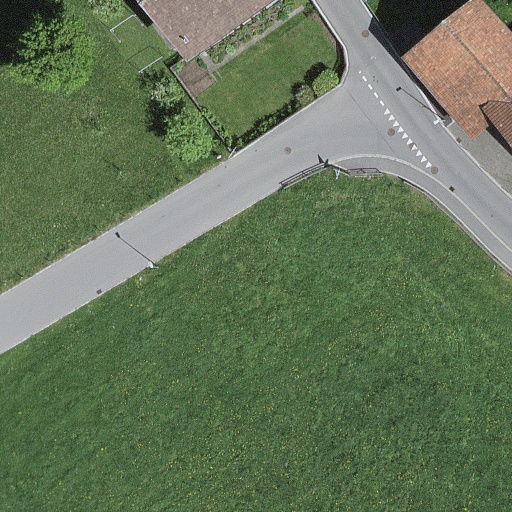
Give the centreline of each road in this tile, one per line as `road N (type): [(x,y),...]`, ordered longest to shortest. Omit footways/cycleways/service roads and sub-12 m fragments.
road 1 (residential): [(401,101),(330,128),(0,329)]
road 2 (unclassified): [(511,226),(401,101)]
